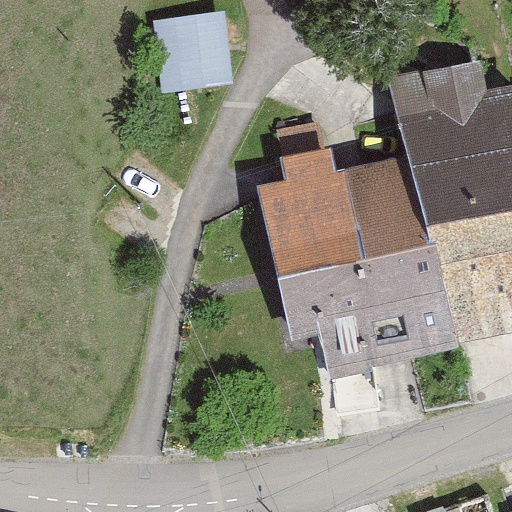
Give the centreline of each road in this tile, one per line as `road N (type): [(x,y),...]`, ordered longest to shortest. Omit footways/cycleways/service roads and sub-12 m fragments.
road 1 (residential): [(125,505),(343,480),(511,425)]
road 2 (residential): [(0,491),(125,505)]
